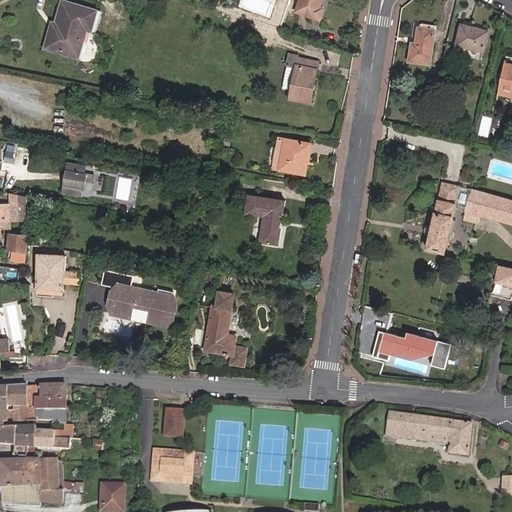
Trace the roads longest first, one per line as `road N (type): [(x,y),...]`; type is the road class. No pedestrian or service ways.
road 1 (residential): [(381,0),(323,390)]
road 2 (residential): [(0,378),(74,374),(323,390)]
road 3 (residential): [(483,403),(323,390)]
